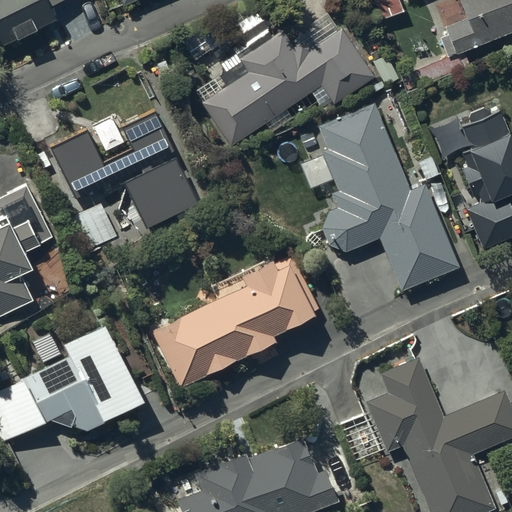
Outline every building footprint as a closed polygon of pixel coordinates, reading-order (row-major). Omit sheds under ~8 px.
[(53,0),(0,0),(0,43),(58,17),(50,2),(53,0)] [(402,7),(398,0),(374,0),(381,16),(402,7)] [(455,51),(511,26),(511,0),(459,0),(466,14),(443,24),(446,31),(438,34),(446,53),(455,49),(455,51)] [(205,97),(201,99),(230,142),(265,119),(271,129),(291,116),(284,105),(320,82),(333,101),(372,74),(340,25),(308,46),(291,43),(281,27),(271,34),(249,3),(227,19),(246,44),(220,60),(225,69),(219,73),(221,76),(200,90),(205,97)] [(194,56),(226,36),(213,16),(181,37),(194,56)] [(410,186),(373,101),(317,125),(326,147),(321,149),(337,188),(330,192),(335,205),(329,208),(328,209),(327,210),(326,211),(325,213),(324,214),(324,216),(323,217),(322,219),(322,220),(322,222),(322,223),(322,225),(322,227),(322,228),(322,230),(323,231),(323,233),(324,234),(324,236),(325,237),(326,238),(327,240),(328,241),(329,242),(331,243),(332,244),(333,245),(335,246),(336,246),(338,247),(339,247),(341,248),(342,248),(344,248),(346,248),(378,234),(401,288),(459,263),(424,180),(410,186)] [(511,187),(511,137),(499,108),(461,124),(469,143),(466,144),(473,160),(461,165),(473,191),(484,186),(488,195),(464,205),(482,245),(511,232),(511,211),(503,191),(511,187)] [(0,312),(33,297),(20,269),(33,262),(26,247),(53,234),(28,182),(0,195),(0,312)] [(117,235),(102,202),(68,217),(83,250),(117,235)] [(245,280),(152,329),(181,384),(273,336),(270,330),(316,306),(289,253),(274,260),(271,253),(240,269),(245,280)] [(146,395),(105,318),(64,340),(70,352),(0,388),(0,436),(2,442),(50,416),(89,429),(107,419),(106,417),(146,395)] [(386,449),(401,442),(430,511),(476,511),(493,505),(470,450),(511,432),(511,409),(503,388),(443,413),(418,354),(379,370),(387,388),(365,397),(386,449)] [(292,511),(333,493),(321,463),(315,466),(299,429),(245,452),(244,451),(193,472),(199,489),(176,498),(180,510),(174,511),(292,511)]
